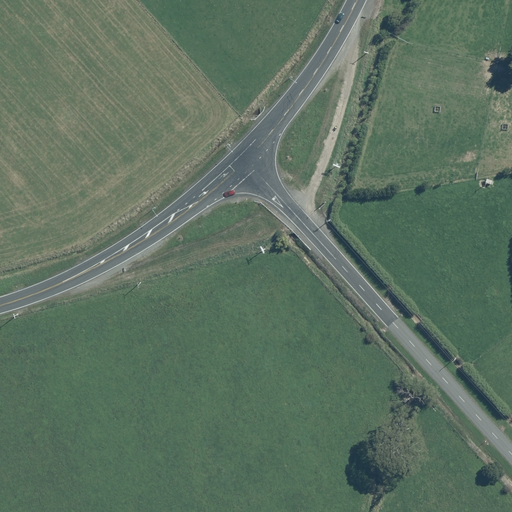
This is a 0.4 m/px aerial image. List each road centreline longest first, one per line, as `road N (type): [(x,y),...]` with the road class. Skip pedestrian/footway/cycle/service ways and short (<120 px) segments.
road 1 (unclassified): [(511,454),(242,160)]
road 2 (unclassified): [(242,160),(127,249),(0,305)]
road 3 (unclassified): [(242,160),(300,92),(356,0)]
